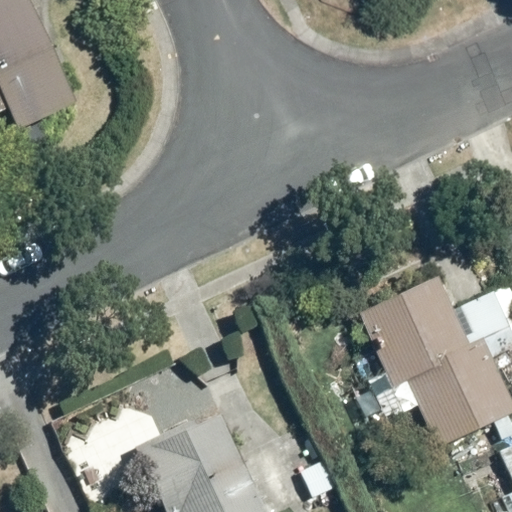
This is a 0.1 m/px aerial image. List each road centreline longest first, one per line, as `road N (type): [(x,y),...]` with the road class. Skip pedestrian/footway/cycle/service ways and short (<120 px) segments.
road 1 (residential): [(275,165),(0,303)]
road 2 (residential): [(511,66),(275,165)]
road 3 (residential): [(201,0),(275,165)]
